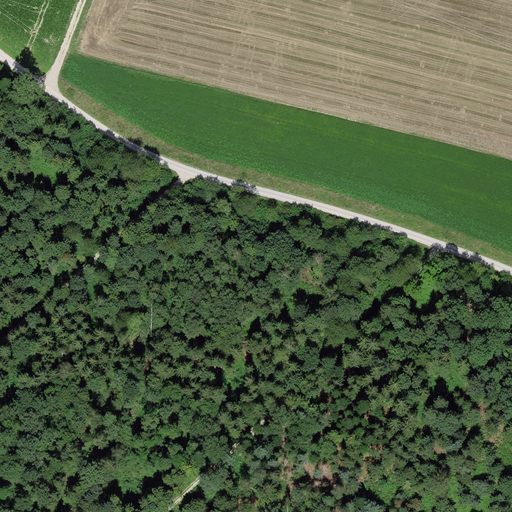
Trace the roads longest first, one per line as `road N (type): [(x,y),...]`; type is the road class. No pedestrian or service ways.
road 1 (track): [(0,53),(140,156),(511,275)]
road 2 (track): [(437,246),(406,292),(167,511)]
road 3 (track): [(189,177),(0,345)]
